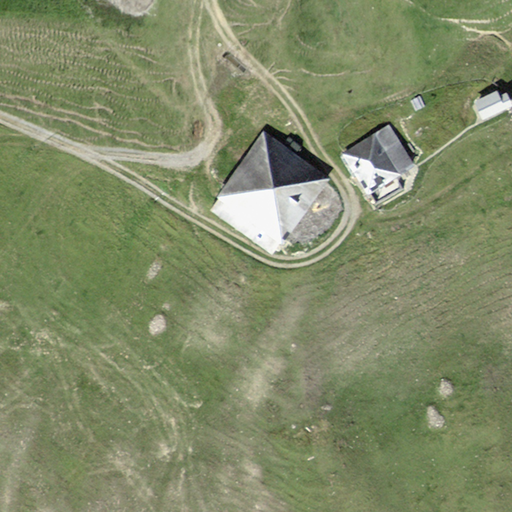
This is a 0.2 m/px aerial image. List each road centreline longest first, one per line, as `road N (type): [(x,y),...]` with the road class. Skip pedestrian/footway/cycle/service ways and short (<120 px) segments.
road 1 (track): [(329,243),(311,257),(275,256),(113,162),(0,108)]
road 2 (track): [(211,0),(348,190),(352,216),(329,243)]
road 3 (track): [(451,208),(415,237),(329,243)]
